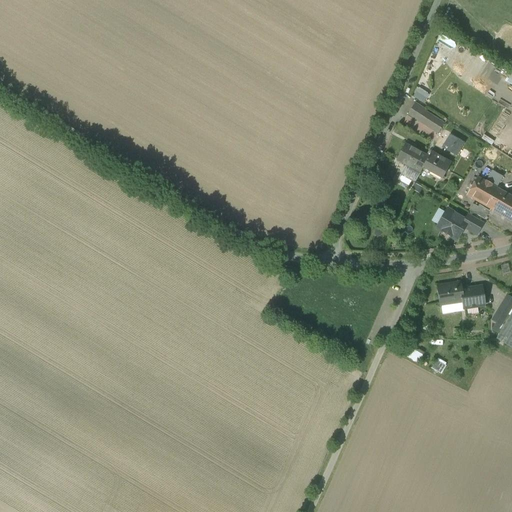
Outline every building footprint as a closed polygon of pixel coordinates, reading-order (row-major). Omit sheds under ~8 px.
[(417,97),(428,103),(434,91),(423,85),(417,97)] [(411,110),(421,116),(424,112),(425,111),(414,104),(411,110)] [(408,114),(418,121),(421,116),(411,110),(408,114)] [(443,125),(424,112),(421,116),(418,121),(438,133),(443,125)] [(428,157),(404,144),(395,159),(406,165),(420,174),(424,169),(430,159),(428,157)] [(428,157),(430,159),(424,169),(442,180),(452,164),(431,151),(428,157)] [(415,183),(420,174),(406,165),(400,175),(415,183)] [(491,186),(496,189),(503,177),(492,171),(485,182),(486,182),(491,185),(491,186)] [(485,183),(477,178),(467,195),(511,221),(511,198),(496,189),(491,186),(491,185),(486,182),(485,182),(485,183)] [(469,211),(474,214),(478,207),(473,204),(469,211)] [(485,220),(490,211),(479,205),(478,207),(474,214),(485,220)] [(447,210),(436,228),(457,240),(464,228),(468,222),(465,220),(447,210)] [(468,214),(465,220),(468,222),(464,228),(477,235),(483,223),(468,214)] [(461,284),(438,287),(441,306),(453,304),(453,307),(455,307),(455,304),(463,303),(462,290),(461,284)] [(462,290),(463,303),(471,301),(472,308),(484,306),(482,287),(462,290)] [(498,310),(507,316),(511,306),(511,298),(507,296),(498,310)] [(507,316),(498,310),(492,321),(501,326),(507,316)] [(511,349),(511,312),(496,340),(511,349)] [(424,363),(427,353),(411,347),(408,357),(424,363)]
